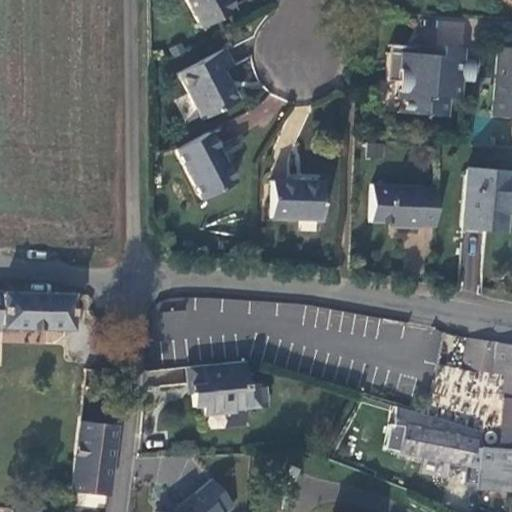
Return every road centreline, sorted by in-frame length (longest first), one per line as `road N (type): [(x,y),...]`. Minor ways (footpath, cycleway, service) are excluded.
road 1 (residential): [(511,327),(338,294),(145,275)]
road 2 (residential): [(145,275),(135,250),(138,0)]
road 3 (residential): [(145,275),(117,511)]
road 4 (unclassified): [(0,266),(145,275)]
